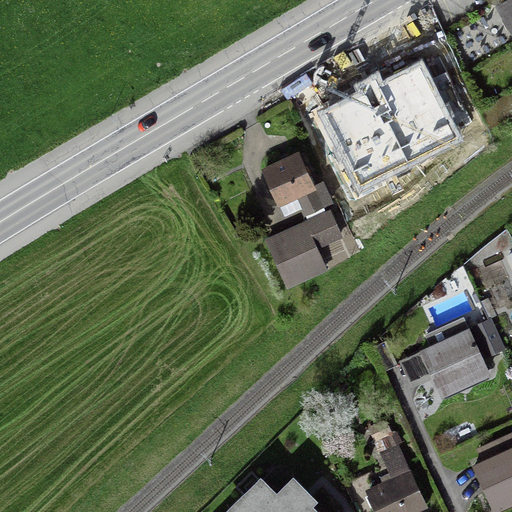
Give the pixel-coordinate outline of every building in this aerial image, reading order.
[(511,0),(503,0),(496,4),(511,32),(511,89),(483,106),(493,124),(511,112),(511,0)] [(324,119),(358,177),(450,123),(416,65),(371,92),(324,119)] [(485,130),(476,140),(485,147),(493,138),(485,130)] [(315,182),(299,147),(261,164),(278,203),(279,203),(284,214),(301,206),(304,214),(333,201),(323,179),(315,182)] [(415,176),(425,192),(461,169),(450,152),(415,176)] [(344,235),(331,207),(264,236),(286,286),(329,268),(319,246),(344,235)] [(429,342),(420,346),(421,349),(399,359),(412,386),(434,376),(442,394),(491,371),(485,357),(506,347),(491,315),(470,325),(469,323),(468,323),(464,314),(424,332),(429,342)] [(386,370),(398,364),(386,339),(374,345),(386,370)] [(387,418),(369,426),(389,470),(380,474),(382,479),(409,466),(387,418)] [(480,457),(472,460),(494,508),(511,500),(511,430),(475,446),(480,457)] [(411,511),(429,504),(411,466),(409,466),(382,479),(365,486),(376,511),(411,511)] [(314,511),(300,497),(288,508),(261,480),(228,511),(314,511)]
